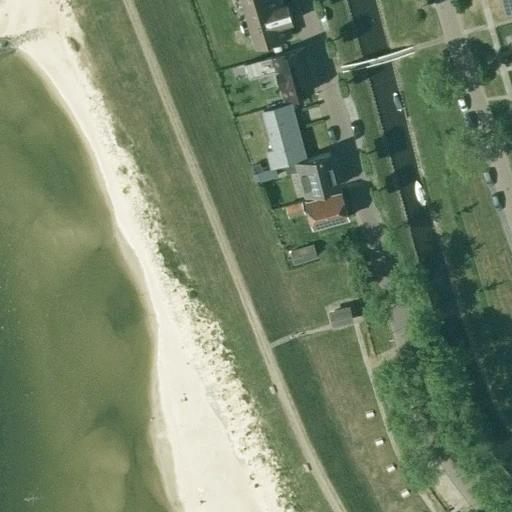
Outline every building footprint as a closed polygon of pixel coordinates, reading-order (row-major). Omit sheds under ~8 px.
[(292,20),(290,10),(287,1),(281,3),(280,0),(249,0),(243,2),(246,14),(238,17),(244,34),(251,32),(255,44),(290,33),(287,21),(292,20)] [(511,6),(511,0),(502,0),(504,8),(511,6)] [(294,94),(312,88),(301,46),(282,52),(272,55),(283,96),(294,93),(294,94)] [(249,72),(265,68),(262,58),(246,62),(249,72)] [(271,165),(304,156),(289,102),(262,109),(273,148),(266,149),(271,165)] [(304,194),(339,184),(330,151),(283,164),(286,172),(297,169),(304,194)] [(259,179),(276,174),(274,166),(257,171),(259,179)] [(312,225),(347,216),(340,189),(305,199),(284,204),(288,216),(308,210),(312,225)] [(293,264),(317,256),(313,243),(288,251),(293,264)] [(332,311),(335,322),(348,319),(345,308),(332,311)]
